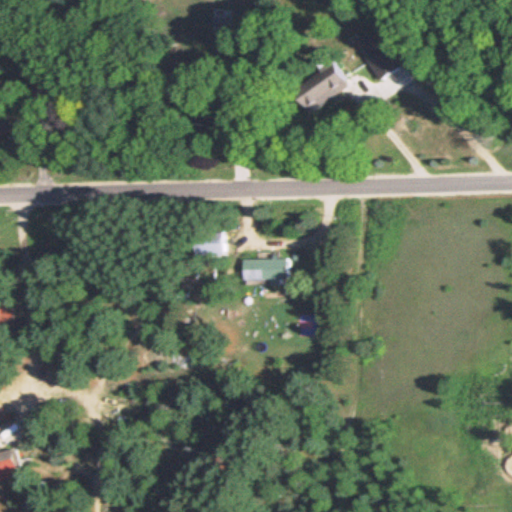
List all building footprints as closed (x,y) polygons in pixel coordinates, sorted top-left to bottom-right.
[(386,79),(408,68),(398,49),(377,60),(386,79)] [(342,61),(301,89),(313,107),(354,79),(342,61)] [(243,125),(243,106),(208,106),(208,125),(243,125)] [(0,112),(0,135),(34,135),(34,113),(0,112)] [(202,232),(202,256),(234,256),(234,232),(202,232)] [(298,259),(251,261),(252,281),(286,280),(286,279),(299,279),(298,259)] [(3,316),(3,331),(18,331),(18,316),(3,316)] [(0,482),(27,477),(21,449),(8,452),(2,425),(0,425),(0,482)]
